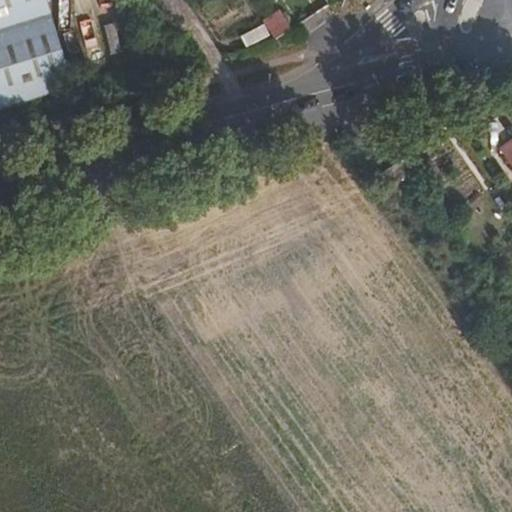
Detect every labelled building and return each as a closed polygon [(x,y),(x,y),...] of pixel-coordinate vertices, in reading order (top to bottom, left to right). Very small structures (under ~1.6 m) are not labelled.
[(0,0),(0,107),(72,85),(45,0),(0,0)] [(283,4),(260,17),(273,37),(295,24),(283,4)] [(264,24),(240,36),(246,48),(270,36),(264,24)] [(511,139),(499,149),(511,166),(511,139)] [(418,169),(409,155),(381,173),(390,187),(418,169)]
